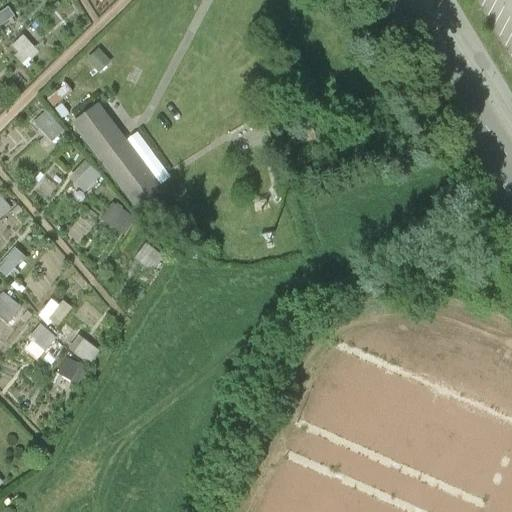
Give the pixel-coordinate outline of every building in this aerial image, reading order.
[(0,23),(1,25),(16,14),(10,5),(0,11),(0,23)] [(13,45),(28,61),(39,50),(24,34),(13,45)] [(97,108),(74,125),(143,215),(166,197),(97,108)] [(55,137),(64,127),(46,112),(37,121),(55,137)] [(86,160),(71,176),(86,190),(101,175),(86,160)] [(2,192),(0,193),(0,217),(13,209),(2,192)] [(112,203),(103,218),(125,233),(135,218),(112,203)] [(156,270),(166,255),(147,243),(137,257),(156,270)] [(0,268),(9,275),(25,254),(15,246),(0,264),(0,268)] [(0,295),(0,313),(9,322),(23,306),(5,290),(0,295)] [(40,313),(58,327),(72,308),(54,294),(40,313)] [(47,350),(59,336),(42,321),(30,335),(47,350)] [(83,338),(74,349),(89,361),(98,350),(83,338)] [(77,384),(87,370),(68,356),(58,370),(77,384)]
